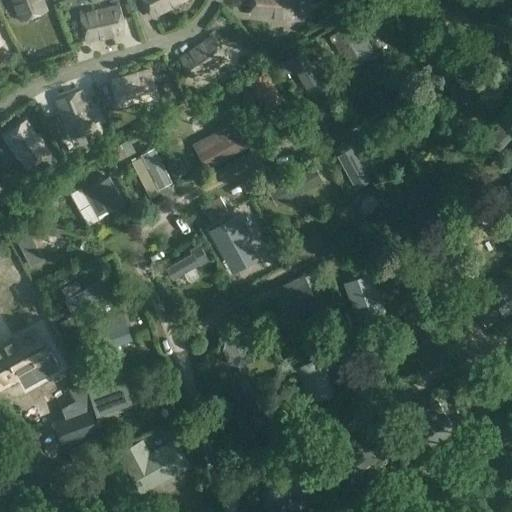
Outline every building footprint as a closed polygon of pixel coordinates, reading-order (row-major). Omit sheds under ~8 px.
[(42,0),(13,0),(22,20),(47,10),(42,0)] [(144,0),(153,16),(182,0),(144,0)] [(252,0),(252,14),(292,17),(293,0),(252,0)] [(148,22),(154,34),(191,16),(185,4),(148,22)] [(120,6),(81,15),(87,40),(126,32),(120,6)] [(344,32),(330,39),(340,55),(344,53),(351,66),(370,57),(356,32),(347,38),(344,32)] [(214,36),(181,58),(195,80),(229,58),(214,36)] [(86,44),(88,57),(128,52),(126,39),(86,44)] [(256,55),(251,50),(247,55),(252,59),(256,55)] [(289,59),(278,65),(283,74),(294,68),(306,88),(322,80),(306,51),(290,60),(289,59)] [(201,96),(228,76),(222,67),(194,87),(201,96)] [(151,70),(112,80),(119,106),(158,95),(151,70)] [(252,88),(271,78),(268,70),(248,81),(252,88)] [(448,90),(464,120),(495,103),(489,90),(481,94),(479,90),(487,86),(481,73),(448,90)] [(284,100),(271,78),(252,88),(249,89),(256,101),(261,99),(267,110),(284,100)] [(81,90),(57,100),(72,137),(96,127),(81,90)] [(435,100),(400,118),(412,143),(429,135),(424,126),(443,117),(435,100)] [(249,116),(228,126),(218,132),(193,144),(206,168),(261,140),(249,116)] [(25,121),(4,136),(28,168),(49,153),(25,121)] [(511,123),(501,132),(509,143),(511,141),(511,123)] [(166,137),(160,127),(151,131),(157,142),(166,137)] [(132,150),(128,141),(121,145),(126,154),(132,150)] [(112,164),(126,157),(119,146),(105,153),(111,165),(112,164)] [(338,157),(356,190),(372,181),(364,167),(368,165),(358,146),(338,157)] [(175,186),(172,181),(173,181),(156,147),(142,154),(144,156),(133,162),(151,198),(175,186)] [(491,163),(495,169),(505,163),(501,157),(491,163)] [(277,205),(284,201),(288,207),(299,201),(295,194),(320,180),(312,166),(269,190),(277,205)] [(99,215),(108,210),(110,213),(126,204),(110,176),(84,191),(93,205),(99,215)] [(221,198),(204,206),(211,219),(227,210),(221,198)] [(511,198),(497,203),(507,230),(511,227),(511,198)] [(213,232),(229,265),(251,254),(235,221),(213,232)] [(45,260),(28,226),(14,233),(32,267),(45,260)] [(458,233),(427,248),(440,272),(470,257),(458,233)] [(173,279),(187,272),(191,278),(200,273),(196,267),(200,265),(209,261),(199,244),(190,249),(192,253),(167,268),(173,279)] [(286,262),(281,250),(271,255),(276,266),(286,262)] [(438,291),(470,274),(464,261),(432,278),(438,291)] [(387,311),(373,272),(344,282),(358,321),(387,311)] [(511,273),(497,283),(503,292),(511,307),(511,306),(511,273)] [(288,321),(319,305),(304,275),(273,291),(288,321)] [(68,299),(75,311),(106,295),(105,293),(109,291),(102,279),(83,291),(77,280),(61,289),(68,299)] [(391,291),(395,311),(407,309),(402,289),(391,291)] [(503,292),(494,298),(503,312),(511,307),(503,292)] [(503,312),(494,298),(476,308),(486,326),(505,315),(503,312)] [(54,320),(65,315),(60,304),(49,309),(54,320)] [(446,344),(424,306),(402,319),(424,358),(446,344)] [(124,312),(95,322),(104,350),(113,347),(122,344),(133,340),(124,312)] [(73,328),(68,318),(61,321),(65,331),(73,328)] [(34,330),(0,348),(0,371),(5,380),(49,356),(34,330)] [(58,339),(68,353),(78,345),(68,332),(58,339)] [(227,338),(223,352),(229,365),(242,368),(254,362),(258,349),(252,338),(237,333),(227,338)] [(327,372),(319,356),(295,368),(300,378),(305,401),(331,395),(327,372)] [(506,377),(500,380),(504,388),(510,385),(506,377)] [(504,388),(500,380),(487,387),(486,385),(469,393),(480,416),(501,405),(500,403),(509,397),(504,388)] [(126,381),(87,396),(96,417),(134,402),(126,381)] [(242,406),(241,401),(229,405),(232,418),(235,417),(242,406)] [(431,419),(419,426),(431,447),(457,432),(439,402),(426,410),(431,419)] [(89,409),(55,422),(63,442),(97,430),(89,409)] [(229,445),(243,443),(241,429),(226,431),(229,445)] [(98,436),(69,452),(75,464),(105,448),(98,436)] [(190,464),(176,440),(151,454),(143,439),(116,454),(125,469),(127,468),(140,492),(180,470),(190,464)] [(378,448),(343,467),(352,484),(387,464),(378,448)] [(329,476),(302,489),(310,506),(337,492),(329,476)] [(288,511),(279,494),(268,500),(271,505),(258,511),(288,511)] [(257,495),(247,501),(250,507),(260,501),(257,495)]
